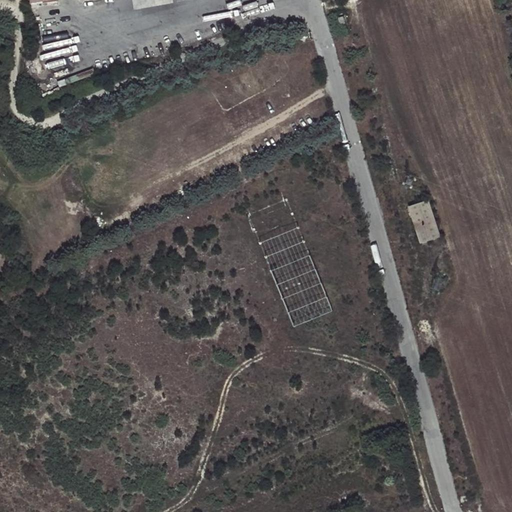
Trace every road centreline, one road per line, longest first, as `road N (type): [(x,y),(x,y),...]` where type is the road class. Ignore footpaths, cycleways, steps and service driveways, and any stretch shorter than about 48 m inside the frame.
road 1 (unclassified): [(302,0),(323,35),(452,511)]
road 2 (unclassified): [(21,16),(11,104),(26,120),(49,125),(127,78),(282,15),(300,0)]
